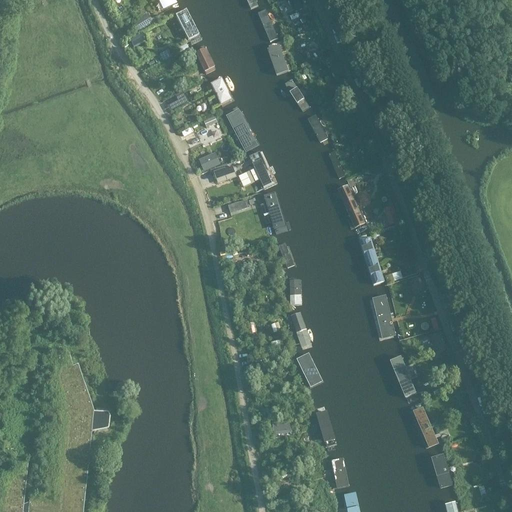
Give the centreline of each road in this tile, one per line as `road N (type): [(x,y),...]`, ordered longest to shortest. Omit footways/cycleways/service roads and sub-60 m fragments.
road 1 (unclassified): [(313,0),(404,212),(510,511)]
road 2 (unclassified): [(93,0),(197,187),(261,511)]
road 3 (unknown): [(360,0),(511,403)]
